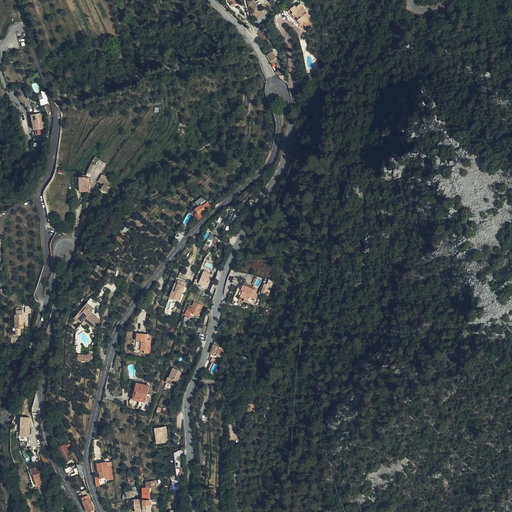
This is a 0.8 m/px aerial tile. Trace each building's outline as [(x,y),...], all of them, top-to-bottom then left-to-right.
[(295,20),(300,27),(308,20),(297,7),(299,6),(295,1),(288,6),(287,5),(283,8),(285,12),(284,13),(287,16),(286,17),(291,24),(295,20)] [(272,59),(276,57),(275,57),(274,53),(270,46),(263,52),(266,58),(270,55),(272,59)] [(325,67),(327,62),(325,58),(318,63),(321,70),(325,67)] [(42,91),(43,98),(40,99),(41,104),(48,103),(46,90),(42,91)] [(41,130),(37,110),(27,112),(29,127),(34,126),(35,132),(41,130)] [(94,180),(100,183),(103,185),(107,177),(98,172),(94,180)] [(192,220),(194,219),(199,212),(198,212),(203,207),(200,202),(200,203),(198,200),(194,203),(195,205),(188,210),(190,213),(188,215),(192,220)] [(199,284),(208,289),(212,280),(208,278),(209,274),(204,272),(199,284)] [(269,295),(274,280),(268,279),(264,293),(269,295)] [(169,299),(172,300),(178,303),(187,284),(179,280),(178,285),(176,284),(169,299)] [(242,300),(246,301),(250,293),(251,294),(254,288),(243,283),(237,294),(243,297),(242,300)] [(188,303),(193,304),(194,300),(201,302),(203,296),(191,293),(188,303)] [(194,316),(199,317),(204,306),(195,302),(193,306),(190,305),(185,315),(193,318),(194,316)] [(94,329),(99,324),(101,322),(91,314),(95,310),(87,303),(74,318),(76,319),(82,325),(86,321),(89,324),(94,329)] [(21,319),(21,314),(15,314),(14,328),(22,328),(23,319),(21,319)] [(149,354),(151,336),(136,334),(135,340),(138,340),(137,349),(143,349),(142,353),(149,354)] [(94,358),(91,353),(87,355),(78,353),(77,359),(88,362),(94,358)] [(208,373),(215,375),(217,367),(211,364),(208,373)] [(168,381),(176,383),(179,375),(177,375),(178,371),(172,369),(168,381)] [(138,397),(145,398),(147,386),(135,383),(131,399),(138,400),(138,397)] [(21,416),(21,436),(31,436),(31,416),(21,416)] [(155,444),(169,443),(168,426),(156,427),(156,426),(151,426),(152,435),(154,435),(155,444)] [(107,435),(106,428),(99,429),(100,436),(107,435)] [(64,462),(69,460),(70,460),(65,445),(58,447),(64,462)] [(107,479),(112,479),(113,478),(112,468),(109,468),(108,468),(107,462),(107,461),(97,463),(98,471),(99,471),(100,477),(101,477),(102,484),(106,483),(106,478),(107,478),(107,479)] [(41,483),(42,486),(45,485),(40,468),(36,469),(35,469),(31,470),(32,476),(34,476),(37,484),(41,483)] [(152,501),(152,492),(143,493),(144,502),(152,501)] [(95,509),(91,499),(85,502),(89,511),(95,509)]
